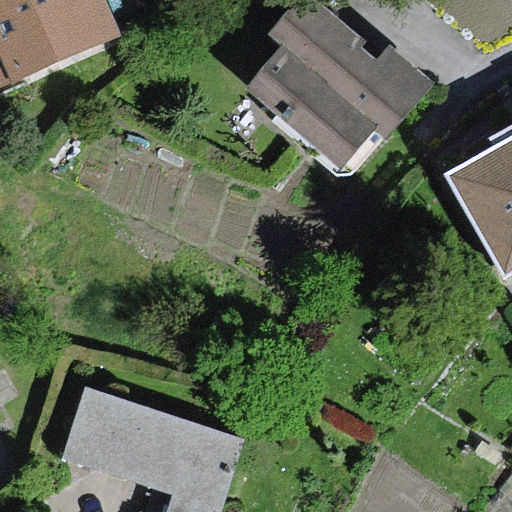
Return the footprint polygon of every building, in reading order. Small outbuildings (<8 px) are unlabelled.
[(104,0),(0,0),(0,62),(9,82),(11,87),(122,38),(104,0)] [(287,48),(252,88),(340,165),(370,132),(383,143),(434,86),(386,43),(375,56),(312,0),(292,0),(266,29),(287,48)] [(0,86),(9,82),(0,62),(0,86)] [(511,134),(444,174),(502,273),(511,267),(511,134)] [(216,511),(242,439),(89,387),(63,462),(166,498),(161,511),(216,511)]
